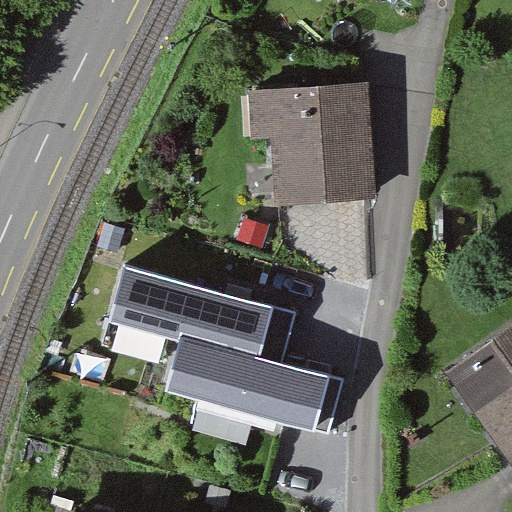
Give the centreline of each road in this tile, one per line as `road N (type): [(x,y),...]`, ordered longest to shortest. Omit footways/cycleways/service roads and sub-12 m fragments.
road 1 (residential): [(358,511),(370,337),(434,0)]
road 2 (tertiary): [(113,0),(0,245)]
